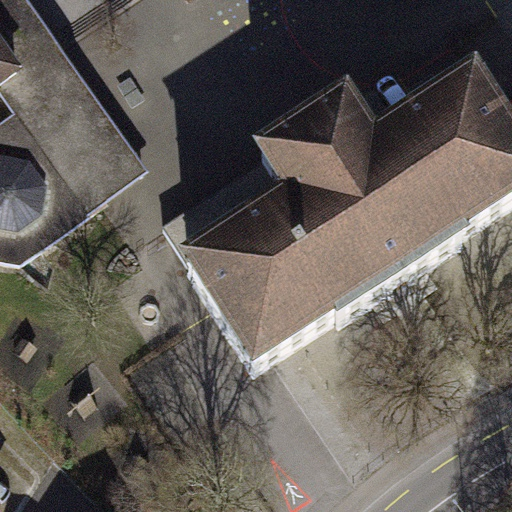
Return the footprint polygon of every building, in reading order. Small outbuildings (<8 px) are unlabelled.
[(92,182),(109,205),(146,178),(21,0),(0,0),(0,53),(19,81),(1,94),(21,121),(74,194),(92,182)] [(0,53),(0,94),(1,94),(19,81),(0,53)] [(192,275),(189,277),(256,379),(337,327),(340,331),(466,250),(463,245),(511,213),(511,145),(477,90),(402,138),(375,96),(242,182),(270,224),(192,275)] [(74,194),(21,121),(0,136),(0,264),(22,267),(109,205),(92,182),(74,194)] [(192,275),(270,224),(242,182),(164,233),(192,275)]
